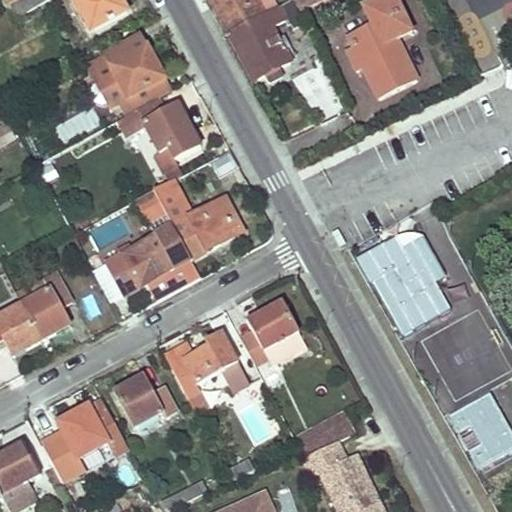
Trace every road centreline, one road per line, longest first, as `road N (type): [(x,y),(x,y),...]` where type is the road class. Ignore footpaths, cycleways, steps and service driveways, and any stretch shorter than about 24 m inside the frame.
road 1 (residential): [(0,401),(306,244)]
road 2 (secondary): [(306,244),(456,511)]
road 3 (secondary): [(179,0),(306,244)]
